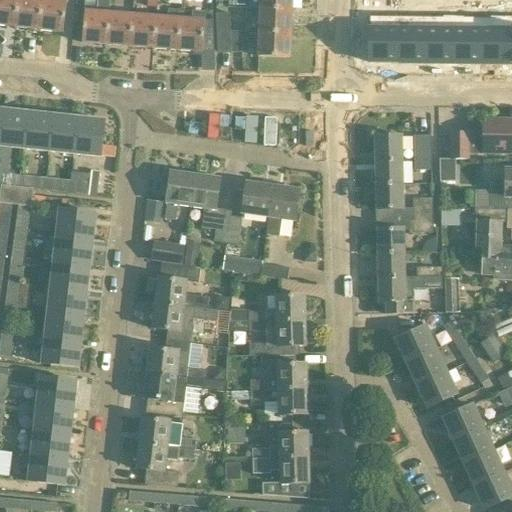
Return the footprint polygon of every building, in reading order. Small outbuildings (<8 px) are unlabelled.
[(0,0),(0,26),(15,28),(18,0),(0,0)] [(18,0),(15,28),(39,31),(42,0),(18,0)] [(67,2),(52,0),(42,0),(39,31),(63,34),(67,2)] [(97,0),(97,13),(85,12),(82,44),(106,46),(109,14),(109,0),(97,0)] [(245,0),(245,9),(259,9),(290,11),(290,0),(245,0)] [(259,9),(258,33),(289,34),(290,11),(259,9)] [(168,10),(167,19),(157,18),(154,50),(178,52),(180,20),(181,12),(168,10)] [(192,12),(192,21),(180,20),(178,52),(202,54),(202,53),(214,53),(213,22),(205,22),(205,13),(192,12)] [(133,16),(109,14),(106,46),(130,48),(133,16)] [(215,14),(216,33),(230,32),(229,14),(215,14)] [(157,18),(133,16),(130,48),(154,50),(157,18)] [(368,17),(368,63),(397,64),(397,17),(368,17)] [(397,17),(397,64),(425,64),(425,17),(397,17)] [(425,17),(425,64),(452,64),(453,18),(425,17)] [(453,18),(452,64),(480,64),(480,18),(453,18)] [(480,18),(480,64),(507,65),(508,18),(480,18)] [(241,32),(230,32),(216,33),(217,55),(242,54),(241,32)] [(288,59),(289,34),(258,33),(257,58),(288,59)] [(0,122),(0,147),(23,149),(26,114),(1,112),(0,122)] [(23,149),(48,152),(51,117),(26,114),(23,149)] [(48,152),(73,155),(77,120),(51,117),(48,152)] [(481,155),(481,154),(511,153),(511,119),(481,120),(481,133),(449,133),(449,161),(469,161),(469,155),(481,155)] [(73,155),(99,157),(103,122),(77,120),(73,155)] [(413,137),(414,161),(431,161),(431,136),(413,137)] [(373,138),(373,162),(400,161),(399,137),(373,138)] [(401,186),(400,161),(373,162),(374,186),(401,186)] [(431,171),(431,161),(414,161),(414,171),(431,171)] [(511,210),(511,171),(504,171),(504,186),(489,186),(489,192),(475,192),(475,210),(511,210)] [(90,175),(89,184),(88,197),(96,198),(99,173),(90,172),(90,175)] [(176,222),(178,206),(189,207),(193,176),(168,173),(164,204),(147,202),(144,223),(161,226),(162,220),(176,222)] [(0,186),(1,187),(19,189),(20,177),(0,174),(0,186)] [(189,207),(204,210),(201,229),(215,231),(214,242),(226,244),(230,218),(231,212),(214,209),(218,180),(193,176),(189,207)] [(33,191),(44,192),(45,179),(20,177),(19,189),(33,191)] [(44,192),(68,195),(69,182),(45,179),(44,192)] [(68,195),(88,197),(89,184),(69,182),(68,195)] [(240,214),(266,218),(270,186),(244,182),(240,214)] [(279,237),(282,220),(294,222),(298,190),(270,186),(266,218),(268,218),(266,236),(279,237)] [(401,209),(401,186),(374,186),(375,210),(401,209)] [(0,194),(0,204),(12,206),(18,207),(30,208),(31,208),(33,191),(19,189),(1,187),(0,194)] [(408,217),(408,219),(433,219),(432,199),(413,200),(413,217),(408,217)] [(0,204),(0,235),(8,237),(12,206),(0,204)] [(18,207),(15,233),(26,235),(30,208),(18,207)] [(441,211),(442,225),(462,224),(461,210),(441,211)] [(511,210),(475,210),(475,249),(482,249),(481,277),(493,277),(493,281),(511,282),(511,278),(511,277),(511,247),(502,247),(502,224),(506,224),(506,230),(511,230),(510,241),(511,241),(511,210)] [(59,212),(56,238),(91,242),(94,216),(59,212)] [(242,219),(230,218),(226,244),(225,251),(237,253),(242,219)] [(433,234),(433,219),(408,219),(408,234),(433,234)] [(375,230),(376,255),(402,254),(402,230),(375,230)] [(15,233),(12,257),(23,259),(26,235),(15,233)] [(88,267),(91,242),(56,238),(53,263),(88,267)] [(153,242),(150,262),(181,267),(184,247),(153,242)] [(403,278),(402,254),(376,255),(376,279),(403,278)] [(20,284),(23,259),(12,257),(8,282),(20,284)] [(85,292),(88,267),(53,263),(50,288),(85,292)] [(289,269),(262,265),(260,277),(287,281),(289,269)] [(183,296),(185,282),(198,284),(200,271),(170,266),(169,280),(156,279),(153,304),(207,310),(209,299),(183,296)] [(416,268),(416,278),(432,278),(432,268),(416,268)] [(442,278),(432,278),(416,278),(403,278),(376,279),(377,304),(412,303),(412,290),(442,289),(442,278)] [(444,280),(445,314),(456,314),(455,279),(444,280)] [(17,309),(20,284),(8,282),(5,307),(17,309)] [(82,317),(85,292),(50,288),(47,313),(82,317)] [(274,297),(274,310),(265,310),(265,312),(248,313),(248,322),(303,321),(303,296),(274,297)] [(168,331),(167,342),(191,344),(193,320),(217,322),(218,311),(207,310),(153,304),(151,329),(168,331)] [(13,334),(17,309),(5,307),(2,332),(13,334)] [(79,342),(82,317),(47,313),(44,338),(79,342)] [(304,346),(303,321),(248,322),(249,333),(265,333),(265,347),(276,347),(304,346)] [(442,327),(452,342),(460,336),(450,322),(442,327)] [(394,340),(405,363),(434,350),(424,327),(394,340)] [(0,357),(10,359),(13,334),(2,332),(0,345),(0,357)] [(474,358),(460,336),(452,342),(466,363),(474,358)] [(506,356),(493,336),(480,344),(493,364),(506,356)] [(76,368),(79,342),(44,338),(41,364),(76,368)] [(167,342),(166,351),(149,350),(146,375),(203,380),(204,370),(188,369),(191,344),(167,342)] [(405,363),(416,386),(445,372),(434,350),(405,363)] [(489,380),(474,358),(466,363),(481,385),(489,380)] [(276,366),(276,367),(266,367),(267,381),(250,381),(250,391),(277,391),(306,390),(305,365),(276,366)] [(455,395),(445,372),(416,386),(426,409),(455,395)] [(0,375),(0,402),(5,403),(8,376),(0,375)] [(147,400),(146,410),(183,414),(183,413),(199,415),(201,390),(226,393),(227,383),(203,380),(146,375),(144,400),(147,400)] [(39,381),(36,406),(72,410),(75,384),(39,381)] [(251,403),(277,402),(278,417),(307,415),(306,390),(277,391),(250,391),(250,392),(231,393),(231,402),(251,401),(251,403)] [(69,435),(72,410),(36,406),(34,431),(69,435)] [(442,419),(452,442),(482,429),(472,406),(442,419)] [(180,439),(183,414),(146,410),(145,420),(142,420),(139,445),(195,451),(196,441),(180,439)] [(452,442),(463,465),(493,451),(482,429),(452,442)] [(67,460),(69,435),(34,431),(31,456),(67,460)] [(252,450),(252,460),(308,458),(307,434),(278,435),(279,447),(269,447),(269,449),(252,450)] [(178,474),(164,473),(166,461),(177,462),(177,460),(194,461),(195,451),(139,445),(136,470),(146,471),(145,486),(177,488),(178,474)] [(463,465),(473,487),(503,473),(493,451),(463,465)] [(64,485),(67,460),(31,456),(28,482),(64,485)] [(309,500),(309,484),(308,458),(252,460),(253,475),(270,474),(270,472),(280,472),(280,484),(262,484),(263,496),(309,500)] [(511,497),(511,493),(503,473),(473,487),(483,510),(511,497)] [(129,502),(152,504),(153,494),(129,492),(129,502)] [(152,504),(177,506),(177,496),(153,494),(152,504)] [(205,498),(177,496),(177,506),(204,509),(205,498)] [(5,509),(30,511),(31,502),(6,500),(5,509)] [(221,510),(244,511),(245,502),(221,500),(221,510)] [(56,511),(57,504),(31,502),(30,511),(41,511),(56,511)] [(244,511),(248,511),(269,511),(270,504),(245,502),(244,511)]
